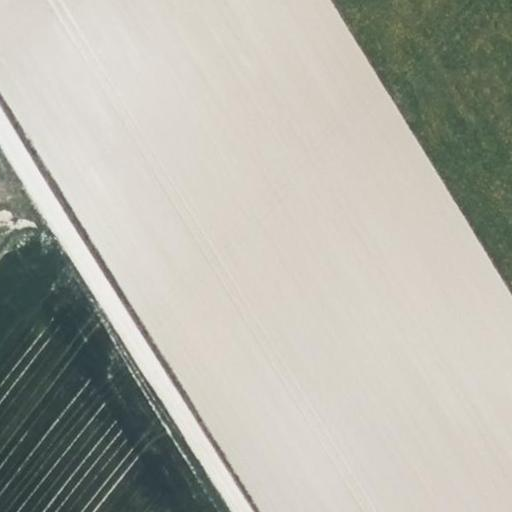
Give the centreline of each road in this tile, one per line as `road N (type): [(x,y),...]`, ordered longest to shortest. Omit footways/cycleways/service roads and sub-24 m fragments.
road 1 (unclassified): [(148,376),(0,134)]
road 2 (track): [(233,511),(148,376)]
